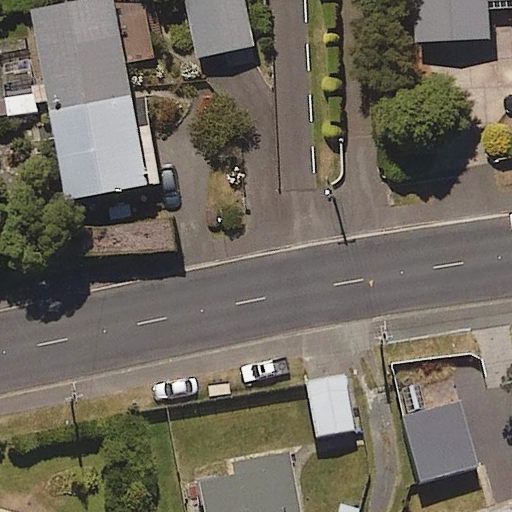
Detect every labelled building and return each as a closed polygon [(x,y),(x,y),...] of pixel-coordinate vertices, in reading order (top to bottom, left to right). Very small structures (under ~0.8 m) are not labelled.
[(139,123),(115,0),(111,0),(36,14),(71,205),(159,189),(146,122),(139,123)] [(254,58),(246,0),(190,0),(200,66),(254,58)] [(511,0),(418,0),(421,52),(493,49),(491,10),(511,9),(511,0)] [(490,404),(480,360),(452,366),(462,410),(490,404)] [(352,427),(344,371),(306,378),(314,433),(352,427)] [(474,461),(459,399),(399,413),(414,475),(474,461)] [(298,511),(288,458),(193,476),(199,511),(298,511)] [(511,511),(511,502),(477,511),(511,511)]
